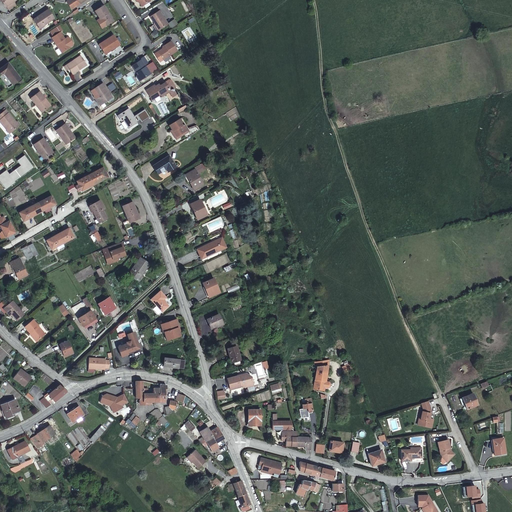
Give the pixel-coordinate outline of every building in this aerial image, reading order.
[(68,0),(65,2),(71,10),(86,0),(68,0)] [(104,24),(106,26),(112,22),(111,20),(103,6),(94,12),(100,20),(101,19),(104,24)] [(33,21),(38,28),(43,25),(44,26),(54,19),(48,10),(33,21)] [(167,25),(159,12),(150,18),(159,31),(167,25)] [(104,27),(106,26),(104,24),(101,19),(100,20),(96,22),(101,29),(104,27)] [(175,19),(168,22),(170,28),(177,25),(175,19)] [(52,38),(60,34),(62,32),(58,27),(49,33),(52,38)] [(57,45),(63,53),(70,48),(72,47),(73,44),(69,39),(67,38),(64,40),(60,34),(52,38),(51,39),(56,46),(57,45)] [(98,45),(104,53),(109,50),(110,51),(119,45),(112,35),(98,45)] [(177,51),(171,42),(164,46),(165,48),(158,53),(155,55),(160,63),(177,51)] [(72,76),(79,71),(78,70),(85,65),(80,57),(66,66),(72,76)] [(133,67),(138,76),(142,81),(148,77),(150,75),(145,67),(148,64),(144,58),(140,60),(141,61),(133,67)] [(14,89),(22,84),(11,68),(1,75),(4,80),(6,78),(14,89)] [(115,80),(122,76),(119,72),(113,75),(115,80)] [(175,89),(171,81),(169,81),(159,87),(156,90),(155,88),(158,85),(157,84),(146,92),(152,101),(159,96),(161,98),(175,89)] [(107,99),(110,96),(102,85),(91,92),(94,97),(94,98),(95,98),(96,100),(100,106),(108,101),(107,99)] [(33,102),(38,109),(39,108),(45,116),(53,110),(42,96),(33,102)] [(128,129),(137,123),(128,110),(118,117),(121,122),(123,121),(128,129)] [(0,119),(0,124),(0,125),(1,124),(12,136),(20,130),(7,113),(0,119)] [(200,131),(197,127),(196,127),(195,126),(189,129),(187,130),(184,124),(182,125),(179,120),(169,127),(172,131),(172,132),(173,131),(174,132),(172,134),(175,138),(183,133),(184,135),(187,139),(200,131)] [(1,124),(0,125),(10,137),(12,136),(1,124)] [(67,146),(74,140),(69,133),(70,132),(65,125),(57,132),(67,146)] [(34,147),(40,154),(41,153),(46,160),(54,154),(44,140),(34,147)] [(176,168),(169,157),(153,167),(157,175),(166,169),(168,173),(176,168)] [(200,165),(193,170),(196,175),(203,171),(200,165)] [(102,167),(89,175),(95,183),(100,180),(101,181),(108,177),(102,167)] [(196,175),(193,170),(185,174),(188,180),(187,181),(193,190),(202,185),(196,175)] [(95,183),(89,175),(77,182),(78,185),(81,190),(82,192),(89,188),(89,187),(95,183)] [(39,203),(43,211),(52,207),(51,205),(55,203),(51,196),(39,203)] [(196,220),(206,215),(199,200),(190,204),(193,211),(192,211),(196,220)] [(99,201),(89,207),(99,223),(107,218),(102,210),(104,209),(99,201)] [(34,216),(43,211),(39,203),(20,214),(24,222),(30,219),(29,217),(33,215),(34,216)] [(130,224),(139,220),(135,212),(136,211),(132,203),(123,208),(130,224)] [(6,238),(15,233),(9,222),(6,223),(3,217),(0,219),(0,218),(0,226),(0,227),(1,226),(3,230),(2,230),(3,232),(6,238)] [(69,229),(58,235),(62,244),(74,238),(69,229)] [(93,234),(97,241),(101,238),(95,229),(91,232),(93,234)] [(62,244),(58,235),(47,240),(52,249),(62,244)] [(196,250),(200,259),(224,248),(220,239),(208,245),(208,244),(196,250)] [(29,247),(27,243),(23,246),(24,249),(22,250),(26,259),(33,256),(29,247)] [(122,243),(103,250),(107,261),(113,259),(114,263),(120,261),(119,259),(126,256),(124,250),(123,248),(124,248),(122,243)] [(29,247),(33,256),(35,258),(38,256),(32,245),(29,247)] [(19,278),(27,275),(20,259),(11,263),(13,267),(14,267),(19,278)] [(140,259),(130,274),(139,280),(149,266),(140,259)] [(212,279),(202,284),(208,298),(219,293),(212,279)] [(160,292),(150,300),(162,312),(168,307),(165,303),(164,303),(162,301),(165,298),(160,292)] [(84,298),(82,299),(88,309),(92,307),(90,303),(88,305),(84,298)] [(99,305),(105,315),(115,309),(109,299),(99,305)] [(16,322),(24,316),(12,302),(6,307),(3,310),(6,314),(9,317),(11,316),(16,322)] [(68,313),(66,310),(63,305),(59,308),(62,313),(64,315),(68,313)] [(78,318),(83,326),(96,319),(91,310),(78,318)] [(223,325),(219,315),(207,320),(211,329),(216,326),(216,328),(223,325)] [(37,341),(45,335),(38,327),(33,320),(24,328),(30,334),(37,341)] [(176,320),(165,325),(167,333),(164,333),(167,342),(180,338),(179,333),(180,333),(176,320)] [(77,325),(74,321),(66,327),(69,331),(77,325)] [(36,343),(37,341),(30,334),(29,335),(36,343)] [(128,354),(140,349),(134,334),(128,336),(131,343),(128,344),(128,346),(125,347),(125,346),(119,348),(122,358),(128,355),(128,354)] [(68,342),(59,346),(65,358),(74,354),(68,342)] [(231,363),(240,360),(236,346),(227,349),(231,363)] [(179,360),(165,358),(164,366),(178,367),(179,363),(179,360)] [(105,362),(105,361),(89,360),(88,369),(95,369),(95,370),(104,371),(104,370),(109,370),(109,362),(105,362)] [(315,372),(314,380),(316,380),(314,389),(324,390),(324,387),(327,387),(329,386),(329,383),(328,381),(325,381),(326,373),(325,373),(326,365),(315,367),(315,372)] [(24,386),(30,379),(28,378),(29,376),(20,368),(13,377),(24,386)] [(244,387),(248,386),(248,384),(253,383),(251,376),(246,374),(242,375),(243,376),(239,377),(239,376),(228,379),(231,389),(243,386),(244,387)] [(139,399),(144,399),(144,393),(143,388),(143,381),(136,381),(135,381),(136,399),(139,399)] [(49,394),(55,402),(66,393),(66,390),(60,385),(49,394)] [(153,393),(154,402),(159,402),(160,394),(161,394),(161,388),(153,388),(153,393)] [(144,399),(144,402),(154,402),(153,393),(147,393),(144,393),(144,399)] [(187,395),(180,393),(178,401),(185,402),(187,395)] [(45,397),(51,405),(55,402),(49,394),(45,397)] [(110,406),(114,413),(123,408),(121,406),(125,404),(121,396),(117,398),(106,394),(102,396),(100,403),(110,406)] [(474,396),(463,400),(466,410),(478,406),(474,396)] [(40,401),(46,408),(51,405),(45,397),(40,401)] [(20,410),(15,399),(1,404),(6,418),(12,415),(12,413),(20,410)] [(312,411),(310,402),(309,399),(303,400),(303,403),(304,404),(300,405),(301,408),(299,408),(300,413),(312,411)] [(428,414),(425,404),(418,406),(421,414),(419,414),(417,422),(416,422),(414,427),(428,431),(430,422),(427,421),(426,420),(427,416),(428,416),(428,414)] [(78,407),(67,414),(72,422),(84,415),(78,407)] [(260,410),(248,410),(249,426),(261,426),(260,410)] [(282,431),(282,441),(286,441),(285,446),(297,446),(297,437),(297,432),(293,432),(293,429),(291,429),(291,426),(286,421),(282,421),(276,422),(276,415),(272,415),(272,422),(273,430),(282,430),(282,431)] [(395,419),(390,420),(393,431),(398,429),(395,419)] [(189,421),(186,424),(192,431),(195,428),(189,421)] [(50,426),(38,434),(43,442),(55,434),(50,426)] [(202,437),(198,439),(201,443),(212,437),(216,444),(223,440),(222,436),(218,429),(214,431),(213,429),(209,431),(207,427),(200,431),(202,437)] [(95,433),(99,436),(104,431),(101,428),(95,433)] [(94,442),(99,437),(99,436),(95,433),(91,438),(94,442)] [(30,440),(37,449),(44,444),(43,442),(38,434),(30,440)] [(212,437),(201,443),(209,451),(210,451),(211,452),(218,448),(216,444),(212,437)] [(297,437),(297,446),(304,447),(304,449),(310,449),(311,438),(297,437)] [(504,439),(492,441),(494,456),(506,454),(504,439)] [(25,441),(8,450),(12,459),(17,456),(21,463),(25,461),(22,454),(29,451),(25,441)] [(330,441),(328,451),(341,453),(343,443),(330,441)] [(358,452),(359,442),(351,441),(350,452),(358,452)] [(448,449),(446,441),(436,444),(440,458),(445,463),(452,456),(448,453),(447,449),(448,449)] [(186,456),(196,468),(204,461),(194,449),(186,456)] [(82,455),(78,450),(74,453),(78,459),(82,455)] [(367,455),(371,467),(385,463),(381,450),(367,455)] [(422,461),(422,450),(411,451),(411,452),(402,453),(402,464),(412,464),(412,461),(422,461)] [(17,466),(19,469),(33,462),(32,459),(17,466)] [(282,464),(267,460),(260,459),(259,464),(262,465),(262,467),(261,470),(267,472),(279,475),(282,464)] [(312,466),(299,462),(299,471),(310,474),(312,466)] [(316,479),(318,480),(318,477),(321,468),(312,466),(310,474),(316,476),(316,479)] [(318,477),(332,481),(336,482),(337,478),(334,477),(335,472),(321,468),(318,477)] [(236,491),(238,497),(246,494),(241,481),(228,486),(230,493),(236,491)] [(316,484),(302,481),(301,485),(299,484),(298,490),(296,489),(296,493),(306,495),(308,491),(313,492),(316,484)] [(338,484),(332,485),(333,490),(333,492),(339,491),(339,493),(342,493),(342,491),(343,491),(342,482),(338,482),(338,484)] [(317,494),(321,485),(316,484),(313,492),(317,494)] [(246,494),(238,497),(242,507),(250,504),(249,502),(246,494)] [(436,511),(428,497),(418,497),(418,508),(422,508),(424,511),(423,511),(436,511)]
